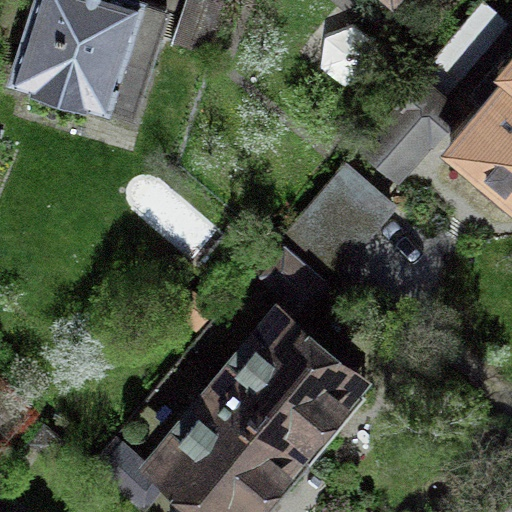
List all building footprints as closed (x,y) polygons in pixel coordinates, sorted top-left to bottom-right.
[(35,0),(12,77),(107,106),(140,0),(35,0)] [(205,50),(220,0),(188,0),(176,40),(205,50)] [(483,0),(479,0),(417,74),(440,94),(505,18),(483,0)] [(511,42),(497,61),(472,91),(481,99),(449,138),(487,170),(477,182),(504,203),(511,193),(511,42)] [(417,74),(362,140),(395,168),(403,157),(404,158),(431,127),(432,128),(453,104),(440,94),(417,74)] [(345,161),(280,239),(324,278),(390,200),(345,161)] [(324,278),(280,239),(257,267),(301,305),(324,278)] [(210,306),(186,289),(177,302),(201,319),(210,306)] [(275,312),(217,382),(309,458),(327,437),(311,424),(351,376),(275,312)] [(309,458),(217,382),(159,452),(231,511),(237,511),(276,467),(291,480),(309,458)] [(64,437),(45,423),(32,440),(41,447),(50,454),(64,437)] [(160,475),(116,436),(94,463),(138,503),(160,475)]
